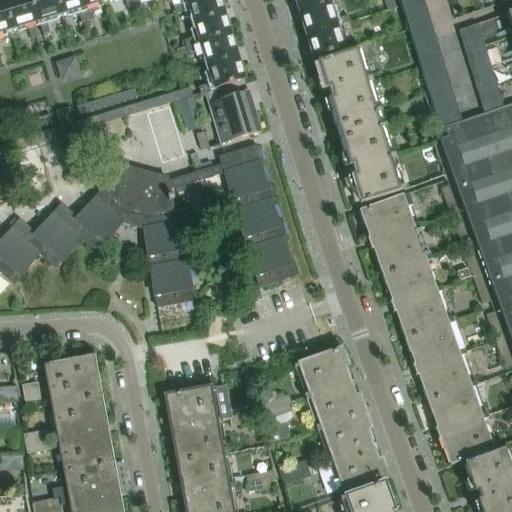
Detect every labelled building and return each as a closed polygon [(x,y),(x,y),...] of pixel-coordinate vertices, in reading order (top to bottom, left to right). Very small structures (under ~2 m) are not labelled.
[(25,0),(3,0),(0,1),(0,2),(10,33),(28,28),(29,32),(27,33),(30,41),(37,39),(25,0)] [(44,23),(68,16),(63,0),(31,0),(43,37),(50,35),(47,26),(45,27),(44,23)] [(88,0),(63,0),(68,16),(81,11),(82,16),(81,16),(83,24),(97,20),(94,12),(92,13),(91,8),(88,0)] [(88,0),(91,8),(113,1),(112,0),(88,0)] [(112,0),(113,1),(117,0),(127,0),(128,2),(126,2),(129,11),(142,7),(140,0),(112,0)] [(244,83),(218,0),(182,0),(184,6),(173,10),(175,16),(186,13),(195,41),(191,42),(191,40),(183,43),(188,57),(195,55),(195,53),(198,52),(208,87),(205,88),(205,86),(197,88),(199,96),(244,83)] [(294,0),(313,61),(323,57),(357,47),(356,42),(348,44),(348,45),(344,47),(338,27),(350,23),(349,18),(341,21),(341,22),(337,23),(329,0),(294,0)] [(396,10),(392,0),(382,0),(386,13),(396,10)] [(405,0),(396,3),(399,15),(421,8),(418,0),(405,0)] [(0,36),(10,33),(0,2),(0,36)] [(399,15),(403,27),(425,20),(421,8),(399,15)] [(458,33),(411,47),(437,131),(511,105),(511,13),(505,16),(477,27),(458,33)] [(403,27),(406,38),(429,31),(425,20),(403,27)] [(406,38),(410,50),(432,43),(429,31),(406,38)] [(316,64),(338,134),(383,120),(362,49),(325,61),(316,64)] [(75,56),(56,61),(60,79),(80,74),(75,56)] [(244,83),(199,96),(200,96),(206,94),(222,147),(260,135),(244,83)] [(190,97),(188,89),(74,124),(76,132),(190,97)] [(77,116),(135,99),(133,91),(75,107),(77,116)] [(511,105),(458,124),(437,131),(511,342),(511,105)] [(74,132),(68,109),(54,113),(61,136),(74,132)] [(51,125),(49,116),(22,124),(24,133),(51,125)] [(338,134),(360,205),(405,191),(383,120),(338,134)] [(0,155),(57,138),(55,130),(0,147),(0,155)] [(207,149),(203,134),(195,136),(200,152),(207,149)] [(145,231),(157,309),(192,302),(192,301),(196,298),(194,285),(189,284),(186,262),(190,260),(189,248),(184,246),(182,235),(177,203),(174,203),(174,187),(225,172),(261,289),(295,278),(295,276),(299,273),(295,264),(291,264),(283,240),(287,236),(284,226),(279,226),(271,201),(275,198),(272,188),(267,187),(260,164),(264,161),(260,149),(255,150),(255,147),(249,150),(221,159),(223,166),(174,181),(173,177),(166,178),(160,177),(161,175),(138,168),(137,171),(127,168),(108,192),(105,189),(80,220),(63,206),(36,237),(19,223),(0,245),(0,274),(13,286),(22,275),(21,275),(38,256),(56,269),(65,259),(64,259),(80,240),(99,254),(107,244),(123,224),(145,231)] [(196,173),(211,169),(210,163),(200,166),(196,154),(191,156),(196,173)] [(191,186),(193,194),(200,192),(197,184),(191,186)] [(466,240),(447,188),(439,191),(458,243),(466,240)] [(360,212),(383,275),(430,259),(408,195),(360,212)] [(489,303),(470,251),(462,254),(481,305),(489,303)] [(452,322),(430,259),(383,275),(405,339),(452,322)] [(459,282),(470,278),(467,270),(456,273),(459,282)] [(511,366),(492,314),(484,318),(502,369),(511,366)] [(405,339),(427,402),(475,386),(452,322),(405,339)] [(294,366),(316,430),(364,413),(359,398),(354,400),(342,367),(347,365),(342,350),(294,366)] [(42,365),(49,406),(100,397),(93,360),(95,360),(94,356),(42,365)] [(40,407),(36,384),(21,387),(25,410),(40,407)] [(497,449),(475,386),(427,402),(450,466),(497,449)] [(0,404),(16,404),(16,388),(0,389),(0,404)] [(173,448),(176,464),(228,454),(215,389),(163,399),(166,415),(172,414),(178,447),(173,448)] [(103,414),(100,397),(49,406),(61,473),(113,463),(113,462),(111,462),(109,447),(104,448),(103,438),(105,437),(103,426),(101,425),(99,415),(103,414)] [(296,416),(289,397),(263,407),(271,429),(288,422),(296,416)] [(254,423),(251,408),(229,413),(232,428),(254,423)] [(364,413),(316,430),(339,493),(369,483),(387,476),(382,462),(377,463),(365,430),(369,428),(364,413)] [(267,431),(271,442),(288,437),(287,432),(286,427),(284,426),(267,431)] [(50,450),(46,431),(22,436),(26,455),(50,450)] [(480,511),(511,511),(511,459),(508,449),(464,465),(480,511)] [(238,511),(228,454),(176,464),(179,481),(184,480),(190,511),(238,511)] [(21,456),(0,456),(0,471),(21,471),(21,456)] [(306,462),(279,472),(285,488),(311,478),(306,462)] [(113,463),(61,473),(68,511),(116,511),(115,503),(117,501),(115,491),(113,490),(111,481),(115,480),(112,465),(113,465),(113,463)] [(277,490),(274,473),(246,477),(249,494),(277,490)] [(339,500),(343,511),(393,511),(383,484),(339,500)] [(60,511),(58,500),(31,504),(32,511),(60,511)]
